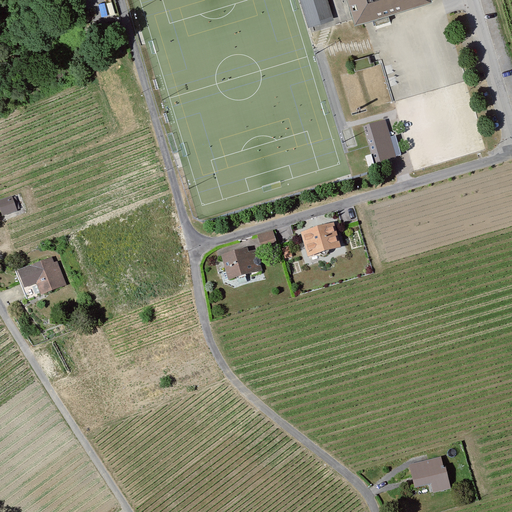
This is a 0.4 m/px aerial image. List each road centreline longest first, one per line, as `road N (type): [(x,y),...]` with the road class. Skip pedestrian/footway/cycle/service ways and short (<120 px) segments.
road 1 (residential): [(121,0),(197,248),(511,154)]
road 2 (track): [(197,248),(208,334),(225,370),(345,472),(375,511)]
road 3 (track): [(0,306),(129,511)]
road 4 (residential): [(474,0),(511,123)]
